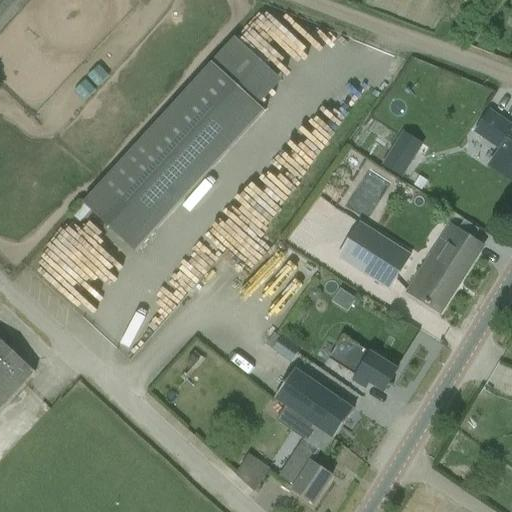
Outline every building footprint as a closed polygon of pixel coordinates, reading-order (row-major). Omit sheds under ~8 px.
[(0,31),(28,0),(1,0),(0,2),(0,31)] [(137,253),(266,112),(213,63),(84,204),(137,253)] [(499,149),(488,165),(511,182),(511,127),(490,112),(475,134),(499,149)] [(402,178),(413,158),(396,148),(384,168),(402,178)] [(360,224),(339,258),(389,290),(410,257),(360,224)] [(440,314),(483,247),(448,225),(406,292),(440,314)] [(272,335),(268,351),(291,355),(294,340),(272,335)] [(398,371),(343,337),(329,359),(355,375),(352,381),(366,389),(370,384),(384,393),(398,371)] [(0,410),(21,388),(35,373),(0,340),(0,410)] [(305,360),(300,367),(315,378),(320,371),(305,360)] [(292,368),(273,397),(312,424),(311,424),(334,440),(354,411),(292,368)] [(334,440),(311,424),(302,438),(305,440),(280,477),(296,488),(294,491),(293,491),(314,505),(314,504),(331,478),(333,477),(313,462),(321,452),(324,454),(334,440)] [(249,456),(236,475),(255,492),(270,470),(249,456)]
